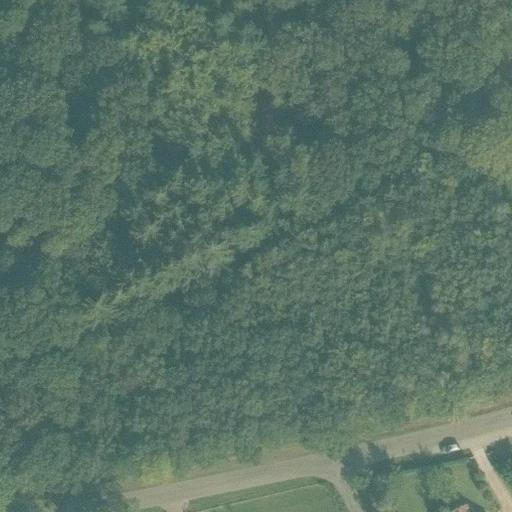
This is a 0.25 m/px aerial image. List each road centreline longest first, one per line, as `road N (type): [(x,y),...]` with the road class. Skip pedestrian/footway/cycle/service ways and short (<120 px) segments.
road 1 (tertiary): [(81,511),(341,460)]
road 2 (tertiary): [(341,460),(511,417)]
